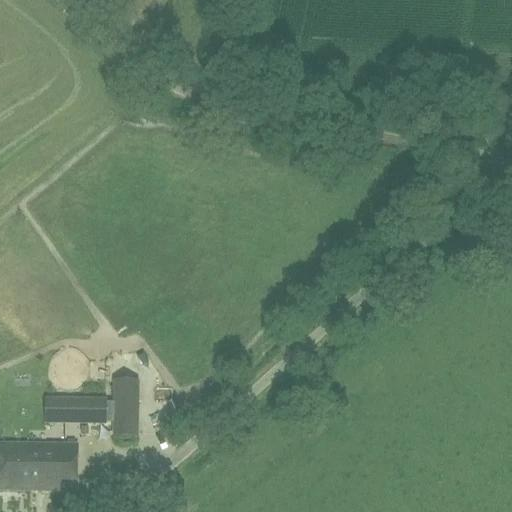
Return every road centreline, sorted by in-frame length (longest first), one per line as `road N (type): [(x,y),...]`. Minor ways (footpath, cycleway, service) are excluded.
road 1 (unknown): [(0,222),(134,110),(248,154),(420,185),(204,385),(178,389),(137,336),(114,341)]
road 2 (unclassified): [(511,176),(465,204),(196,442),(86,511)]
road 3 (track): [(56,0),(200,99),(511,164)]
road 4 (unknown): [(114,341),(22,203)]
